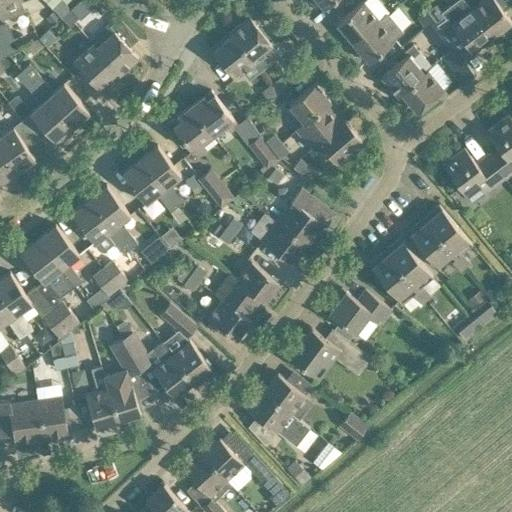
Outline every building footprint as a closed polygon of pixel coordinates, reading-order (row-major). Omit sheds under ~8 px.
[(0,0),(0,16),(1,18),(12,14),(25,10),(21,0),(0,0)] [(62,0),(61,0),(53,7),(61,16),(70,8),(62,0)] [(352,41),(378,19),(363,0),(337,22),(352,41)] [(491,36),(470,8),(464,0),(457,0),(442,12),(445,17),(436,23),(441,29),(453,46),(459,53),(468,46),(472,50),(481,43),(483,45),(486,46),(491,42),(491,39),(490,37),(491,36)] [(480,0),(470,8),(491,36),(511,20),(496,0),(480,0)] [(70,8),(61,16),(69,25),(78,17),(70,8)] [(427,24),(434,20),(426,9),(417,16),(425,27),(427,24)] [(53,10),(45,17),(51,24),(59,16),(53,10)] [(394,38),(403,31),(387,12),(379,19),(378,19),(352,41),(369,60),(395,38),(394,38)] [(230,30),(254,62),(256,61),(253,57),(271,43),(250,15),(230,30)] [(441,29),(436,23),(434,20),(427,24),(425,27),(444,53),(442,55),(453,46),(441,29)] [(5,22),(0,23),(0,51),(2,57),(14,53),(16,52),(5,22)] [(115,30),(114,30),(107,22),(89,38),(93,43),(119,72),(138,56),(115,30)] [(55,39),(55,38),(48,30),(38,37),(44,44),(47,47),(55,39)] [(235,77),(254,62),(230,30),(229,31),(232,35),(213,49),(235,77)] [(29,57),(44,44),(38,37),(21,48),(29,57)] [(397,94),(427,68),(432,64),(413,42),(404,50),(407,54),(381,75),(397,94)] [(119,73),(119,72),(93,43),(74,60),(97,86),(116,69),(119,73)] [(474,73),(459,53),(453,46),(442,55),(462,82),(474,73)] [(23,69),(73,125),(89,110),(64,82),(54,91),(29,63),(23,69)] [(427,68),(397,94),(398,95),(402,92),(417,111),(444,88),(427,68)] [(71,126),(73,125),(23,69),(17,75),(41,102),(30,111),(56,140),(63,133),(65,134),(68,136),(73,131),(72,128),(71,126)] [(271,83),(277,91),(287,84),(280,76),(271,83)] [(300,118),(327,96),(315,82),(288,104),(300,118)] [(268,99),(277,91),(271,83),(261,91),(268,99)] [(192,104),(212,132),(223,123),(229,130),(238,123),(211,89),(192,104)] [(303,139),(334,112),(327,103),(330,100),(327,96),(300,118),(303,121),(294,128),(303,139)] [(200,142),(212,132),(192,104),(170,121),(197,155),(206,149),(200,142)] [(323,145),(349,123),(345,117),(341,121),(334,112),(303,139),(311,148),(320,141),(323,145)] [(511,118),(508,113),(486,129),(498,145),(488,154),(505,176),(511,170),(511,118)] [(349,123),(323,145),(335,159),(361,137),(349,123)] [(0,144),(17,169),(35,157),(13,125),(2,132),(0,128),(0,144)] [(272,149),(265,139),(260,133),(248,142),(265,165),(277,156),(272,149)] [(274,133),(265,139),(272,149),(281,142),(274,133)] [(281,142),(272,149),(277,156),(279,158),(280,159),(289,152),(281,142)] [(140,157),(177,205),(183,201),(169,182),(181,173),(157,143),(140,157)] [(0,180),(17,169),(0,144),(0,180)] [(505,176),(488,154),(476,162),(464,146),(443,162),(467,194),(480,184),(485,191),(505,176)] [(177,205),(140,157),(122,171),(145,200),(156,192),(180,222),(186,217),(177,205)] [(299,158),(292,167),(311,181),(318,173),(299,158)] [(220,206),(230,199),(234,195),(211,165),(197,176),(204,186),(220,206)] [(275,166),(268,176),(277,183),(284,173),(275,166)] [(197,176),(196,176),(193,172),(184,179),(195,193),(204,186),(197,176)] [(137,243),(120,221),(130,213),(107,183),(89,196),(129,249),(137,243)] [(281,213),(313,237),(323,224),(325,225),(335,212),(301,186),(281,213)] [(129,249),(89,196),(72,210),(103,251),(113,243),(119,250),(125,245),(129,249)] [(472,242),(452,219),(439,203),(427,214),(438,227),(431,232),(420,219),(408,230),(441,269),(451,260),(460,270),(471,261),(462,251),(472,242)] [(293,263),(313,237),(281,213),(261,239),(293,263)] [(226,226),(234,232),(241,224),(233,217),(226,226)] [(38,237),(75,285),(81,280),(67,261),(79,252),(56,223),(38,237)] [(225,227),(219,236),(227,242),(234,232),(226,226),(225,227)] [(369,262),(382,278),(402,301),(413,292),(421,303),(432,294),(423,284),(433,275),(413,251),(400,236),(388,246),(399,260),(393,265),(381,252),(369,262)] [(68,290),(75,285),(38,237),(21,250),(43,279),(35,285),(70,330),(80,322),(46,278),(54,272),(68,290)] [(111,259),(101,267),(119,289),(128,281),(111,259)] [(193,260),(187,268),(200,278),(206,270),(197,263),(193,260)] [(229,273),(265,299),(279,281),(252,260),(237,279),(229,273)] [(101,267),(92,274),(109,296),(119,289),(101,267)] [(186,267),(177,278),(183,282),(182,283),(192,290),(200,278),(187,268),(186,267)] [(35,285),(26,293),(10,270),(0,277),(0,294),(26,333),(33,328),(20,310),(32,302),(42,315),(60,338),(61,337),(70,330),(35,285)] [(265,300),(265,299),(229,273),(215,292),(247,315),(261,297),(265,300)] [(349,340),(355,332),(368,315),(379,324),(391,307),(365,288),(357,298),(342,287),(336,295),(339,297),(329,312),(338,319),(332,327),(349,340)] [(485,297),(479,289),(468,298),(473,306),(485,297)] [(251,318),(247,315),(215,292),(214,292),(222,298),(209,316),(236,337),(251,318)] [(19,337),(26,333),(0,294),(0,323),(6,319),(19,337)] [(196,325),(178,309),(169,301),(160,312),(186,336),(196,325)] [(474,317),(481,325),(497,311),(490,303),(474,317)] [(465,338),(481,325),(474,317),(458,330),(465,338)] [(332,327),(325,336),(312,327),(290,355),(319,377),(335,356),(358,374),(372,357),(349,340),(332,327)] [(25,366),(9,343),(0,329),(0,352),(14,373),(25,366)] [(70,330),(61,337),(65,355),(68,367),(79,364),(71,330),(70,330)] [(132,331),(122,337),(142,369),(153,362),(134,330),(132,331)] [(436,352),(443,342),(434,335),(427,345),(436,352)] [(152,386),(142,369),(122,337),(111,343),(125,367),(104,374),(118,419),(141,412),(136,396),(152,386)] [(189,338),(171,353),(192,380),(211,366),(189,338)] [(174,395),(192,380),(160,340),(152,346),(162,359),(152,367),(174,395)] [(65,355),(53,358),(56,370),(68,367),(65,355)] [(118,419),(104,374),(103,374),(100,364),(88,367),(95,391),(86,394),(96,426),(118,419)] [(263,389),(291,411),(305,393),(278,371),(263,389)] [(263,389),(249,408),(276,429),(280,425),(299,440),(309,427),(290,412),(291,411),(263,389)] [(28,401),(34,439),(68,433),(62,395),(28,401)] [(34,439),(28,401),(10,404),(9,399),(0,400),(0,435),(13,433),(15,442),(34,439)] [(357,436),(367,424),(350,411),(340,423),(357,436)] [(226,478),(226,477),(244,461),(220,436),(202,452),(226,478)] [(328,443),(312,462),(320,468),(340,452),(328,443)] [(209,493),(226,478),(202,452),(200,454),(196,453),(191,457),(192,461),(185,468),(209,493)] [(311,475),(303,466),(295,459),(287,467),(302,483),(311,475)] [(291,492),(282,483),(275,475),(266,483),(273,490),(268,495),(277,505),(291,492)] [(191,511),(187,508),(164,482),(146,498),(158,511),(191,511)] [(225,511),(213,497),(202,506),(207,511),(225,511)] [(158,511),(146,498),(146,499),(149,502),(138,511),(158,511)]
